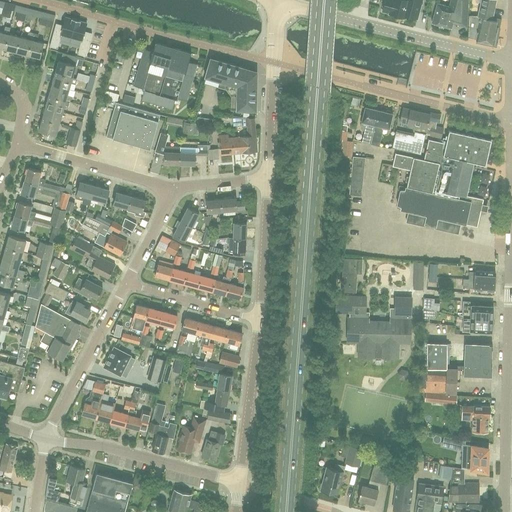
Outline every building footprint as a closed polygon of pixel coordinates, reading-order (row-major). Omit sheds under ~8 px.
[(389,13),(405,18),(405,16),(417,19),(422,0),(385,0),(382,11),(389,13)] [(437,3),(432,23),(451,28),(453,22),(467,26),(467,0),(457,0),(455,8),(437,3)] [(469,15),(468,38),(476,39),(476,40),(494,44),(498,27),(500,28),(502,19),(491,17),(494,0),(482,0),(479,16),(469,15)] [(5,2),(1,15),(9,18),(11,10),(14,11),(16,5),(5,2)] [(27,8),(16,5),(14,11),(17,12),(15,19),(24,22),(24,20),(27,8)] [(39,11),(27,8),(24,20),(30,22),(32,16),(33,16),(37,17),(39,11)] [(55,15),(39,11),(37,17),(40,18),(38,24),(52,27),(55,15)] [(56,23),(49,47),(57,49),(61,35),(71,38),(76,19),(72,18),(72,19),(65,17),(63,25),(56,23)] [(76,19),(71,38),(81,40),(77,54),(85,56),(92,33),(84,31),(87,23),(80,21),(80,20),(76,19)] [(3,32),(0,31),(0,47),(4,49),(8,34),(9,34),(10,28),(5,26),(3,32)] [(27,38),(20,37),(16,51),(28,54),(33,33),(28,32),(27,38)] [(33,33),(28,54),(40,57),(44,42),(37,41),(39,34),(33,33)] [(20,37),(9,34),(8,34),(4,49),(16,51),(20,37)] [(179,104),(181,99),(187,101),(198,64),(188,61),(191,52),(156,42),(153,51),(143,48),(133,85),(139,87),(138,92),(143,94),(141,100),(172,109),(174,103),(179,104)] [(122,62),(126,48),(119,46),(115,60),(122,62)] [(72,77),(74,72),(75,66),(81,68),(84,59),(66,54),(64,62),(58,60),(55,73),(72,77)] [(230,110),(257,110),(256,110),(257,86),(257,77),(252,70),(243,67),(211,58),(211,57),(210,57),(204,83),(227,89),(231,96),(230,110)] [(72,77),(55,73),(52,84),(69,89),(70,83),(75,85),(77,79),(75,78),(72,77)] [(52,84),(48,96),(70,102),(71,96),(67,95),(69,89),(52,84)] [(103,98),(117,102),(119,95),(105,90),(103,98)] [(48,96),(45,107),(62,112),(64,105),(68,106),(70,102),(48,96)] [(116,102),(114,108),(106,136),(128,143),(151,149),(161,115),(116,102)] [(371,144),(379,110),(365,106),(362,121),(361,126),(363,130),(366,131),(364,142),(371,144)] [(62,112),(45,107),(42,118),(59,123),(62,112)] [(396,131),(392,147),(410,151),(411,147),(422,150),(426,134),(441,137),(444,128),(436,126),(438,118),(436,115),(431,114),(410,109),(403,107),(400,122),(407,123),(415,125),(414,131),(415,131),(414,135),(396,131)] [(393,113),(379,110),(371,144),(377,145),(378,140),(379,140),(382,126),(389,128),(393,113)] [(248,135),(234,137),(235,145),(233,145),(234,153),(242,153),(242,152),(258,151),(255,117),(243,116),(244,125),(247,125),(248,135)] [(59,123),(42,118),(38,130),(56,135),(59,123)] [(194,134),(196,124),(183,122),(182,133),(194,134)] [(80,129),(75,128),(72,127),(68,144),(75,146),(80,129)] [(485,164),(491,139),(449,130),(447,138),(443,137),(442,142),(429,139),(424,159),(396,152),(393,165),(411,170),(407,187),(406,187),(405,190),(401,190),(397,204),(402,206),(401,209),(409,211),(407,221),(425,225),(425,224),(435,226),(435,228),(453,232),(455,222),(478,226),(484,199),(466,195),(474,162),(485,164)] [(165,146),(168,135),(160,132),(154,152),(165,155),(164,163),(180,164),(180,147),(165,146)] [(51,134),(48,141),(56,144),(59,138),(51,134)] [(235,145),(234,137),(228,137),(228,134),(219,135),(221,155),(234,153),(233,145),(235,145)] [(344,141),(341,141),(340,156),(351,157),(353,142),(351,142),(344,141)] [(180,147),(180,164),(195,165),(195,155),(198,155),(207,156),(207,145),(199,144),(199,148),(180,147)] [(353,156),(353,164),(365,165),(366,157),(353,156)] [(365,165),(353,164),(352,171),(364,173),(365,165)] [(39,178),(40,174),(41,171),(28,167),(24,181),(43,186),(44,183),(45,181),(45,179),(39,178)] [(364,173),(352,171),(351,179),(363,180),(364,173)] [(363,180),(351,179),(350,187),(362,188),(363,180)] [(43,186),(24,181),(21,194),(33,197),(35,190),(41,192),(42,189),(50,191),(52,185),(44,183),(43,186)] [(45,181),(44,183),(52,185),(50,191),(58,193),(59,191),(60,187),(65,189),(60,187),(46,182),(46,181),(45,181)] [(80,182),(77,193),(75,198),(82,200),(84,195),(91,197),(94,186),(80,182)] [(94,186),(91,197),(106,201),(109,190),(94,186)] [(362,196),(362,188),(350,187),(349,195),(362,196)] [(58,193),(50,191),(55,193),(51,206),(54,207),(66,210),(65,210),(70,194),(69,193),(59,191),(58,193)] [(128,207),(131,196),(116,192),(113,203),(128,207)] [(128,207),(127,210),(135,213),(135,214),(144,217),(145,212),(143,211),(146,200),(131,196),(128,207)] [(222,211),(245,209),(244,201),(236,202),(236,198),(221,199),(222,211)] [(222,211),(221,199),(206,200),(207,212),(222,211)] [(66,209),(72,211),(75,202),(69,200),(66,209)] [(36,212),(30,211),(31,205),(18,201),(15,215),(33,220),(34,217),(42,219),(41,225),(49,227),(49,224),(54,226),(61,228),(66,210),(65,210),(66,210),(54,207),(50,220),(35,216),(36,212)] [(181,221),(191,226),(198,213),(188,208),(181,221)] [(102,223),(105,217),(97,213),(95,219),(96,219),(102,223)] [(33,220),(15,215),(11,227),(24,231),(26,224),(32,226),(33,223),(41,225),(42,219),(34,217),(33,220)] [(113,221),(105,217),(102,223),(110,227),(113,221)] [(122,226),(132,231),(136,224),(125,218),(122,226)] [(113,221),(110,227),(107,232),(110,233),(111,233),(113,230),(119,233),(122,226),(113,221)] [(191,226),(181,221),(174,234),(184,239),(191,226)] [(234,223),(234,238),(246,238),(246,223),(234,223)] [(107,232),(101,228),(95,241),(104,246),(103,246),(119,255),(126,241),(111,233),(110,233),(107,232)] [(204,233),(203,239),(202,243),(208,245),(210,236),(204,235),(205,234),(204,233)] [(9,235),(6,247),(23,251),(26,240),(9,235)] [(115,264),(92,252),(90,251),(93,245),(77,237),(71,248),(89,257),(85,265),(91,268),(108,277),(115,264)] [(212,237),(210,245),(216,246),(215,251),(224,254),(226,247),(216,245),(218,239),(217,239),(212,237)] [(234,238),(229,238),(229,252),(233,253),(245,253),(246,238),(234,238)] [(43,257),(49,259),(53,245),(40,241),(36,255),(43,257)] [(170,241),(167,247),(176,252),(179,246),(170,241)] [(23,251),(6,247),(2,258),(19,263),(23,251)] [(205,254),(202,266),(209,267),(212,256),(205,254)] [(49,259),(43,257),(40,269),(46,271),(49,259)] [(344,257),(342,291),(356,292),(358,273),(362,273),(364,258),(344,257)] [(2,258),(0,266),(0,269),(23,276),(24,271),(18,269),(19,263),(2,258)] [(60,260),(53,274),(62,279),(69,265),(60,260)] [(159,260),(158,264),(155,275),(169,279),(174,264),(159,260)] [(424,262),(414,261),(413,289),(423,289),(424,262)] [(174,264),(169,279),(184,283),(187,272),(173,268),(174,264)] [(23,276),(0,269),(0,282),(13,287),(15,280),(21,282),(23,276)] [(46,271),(40,269),(37,280),(43,282),(46,271)] [(233,271),(227,269),(225,277),(230,279),(231,279),(233,271)] [(494,291),(496,272),(475,271),(475,272),(470,272),(469,279),(463,279),(463,287),(474,288),(474,290),(494,291)] [(187,272),(184,283),(198,287),(201,275),(187,272)] [(201,275),(198,287),(212,290),(215,279),(201,275)] [(223,277),(222,281),(215,279),(212,290),(226,294),(229,283),(230,279),(225,277),(223,277)] [(96,298),(102,287),(85,279),(83,283),(77,280),(72,289),(88,297),(90,294),(96,298)] [(35,287),(31,286),(28,295),(38,298),(43,282),(37,280),(35,287)] [(49,282),(44,292),(48,294),(63,301),(68,291),(49,282)] [(229,283),(226,294),(240,298),(243,287),(229,283)] [(0,303),(7,306),(11,294),(0,291),(0,303)] [(370,312),(366,312),(366,296),(337,295),(336,311),(350,312),(350,317),(348,317),(347,340),(359,341),(358,356),(398,358),(399,344),(411,344),(412,299),(395,298),(395,308),(390,308),(389,321),(369,321),(370,312)] [(38,299),(28,297),(26,307),(30,308),(28,312),(34,314),(38,299)] [(84,320),(90,310),(83,307),(84,305),(77,301),(75,304),(70,302),(65,313),(70,315),(71,313),(84,320)] [(464,301),(463,316),(471,318),(493,319),(494,306),(472,305),(472,302),(464,301)] [(79,330),(78,330),(80,324),(70,319),(41,303),(35,326),(45,331),(45,332),(71,345),(79,330)] [(143,329),(148,308),(137,305),(131,327),(135,328),(136,327),(141,329),(143,329)] [(148,308),(143,329),(144,325),(146,319),(160,323),(163,311),(148,308)] [(163,311),(160,323),(174,327),(177,315),(163,311)] [(28,312),(26,323),(32,325),(34,314),(28,312)] [(0,316),(0,328),(1,329),(8,331),(10,326),(2,324),(4,317),(0,316)] [(463,317),(463,331),(469,331),(470,331),(492,332),(493,319),(471,318),(463,316),(463,317)] [(196,333),(199,322),(185,318),(182,329),(196,333)] [(213,325),(199,322),(196,333),(202,334),(199,346),(203,346),(202,350),(206,351),(213,325)] [(32,325),(26,323),(23,335),(29,337),(32,325)] [(119,337),(122,326),(117,324),(113,335),(119,337)] [(140,333),(142,333),(139,344),(150,347),(152,336),(147,334),(149,326),(144,325),(143,329),(141,329),(140,333)] [(213,325),(206,351),(212,352),(214,343),(209,342),(211,337),(224,340),(227,329),(213,325)] [(164,330),(158,328),(156,337),(162,339),(164,330)] [(227,329),(224,340),(239,344),(242,333),(227,329)] [(71,345),(45,332),(40,341),(48,345),(51,346),(48,352),(62,359),(67,350),(68,351),(71,345)] [(121,339),(139,344),(141,337),(123,332),(121,339)] [(29,337),(23,335),(20,344),(26,345),(29,337)] [(184,344),(186,336),(180,335),(176,350),(188,353),(189,346),(184,344)] [(447,343),(427,342),(426,368),(446,369),(447,364),(447,343)] [(447,364),(446,369),(457,369),(457,370),(461,370),(465,371),(465,375),(492,376),(492,366),(492,355),(493,345),(466,344),(465,365),(447,364)] [(18,352),(13,351),(12,356),(26,359),(29,349),(20,347),(18,352)] [(114,348),(104,367),(120,375),(120,374),(126,377),(135,359),(130,356),(114,348)] [(240,356),(222,352),(219,363),(237,368),(240,356)] [(148,378),(160,382),(166,359),(154,356),(148,378)] [(180,374),(184,360),(176,357),(172,372),(180,374)] [(26,381),(21,379),(25,367),(1,360),(0,362),(0,394),(8,397),(10,389),(18,391),(19,389),(23,391),(26,381)] [(204,370),(216,372),(218,364),(206,361),(204,370)] [(420,368),(419,392),(456,393),(457,370),(457,369),(446,369),(426,368),(424,368),(420,368)] [(401,369),(397,373),(399,379),(405,381),(409,376),(407,370),(401,369)] [(218,388),(229,389),(232,375),(220,373),(218,388)] [(126,386),(146,392),(149,381),(129,376),(126,386)] [(86,399),(85,403),(82,414),(96,418),(103,394),(105,384),(96,382),(92,398),(90,397),(86,399)] [(215,402),(202,400),(201,407),(209,409),(209,408),(218,410),(225,411),(226,404),(227,404),(229,389),(218,388),(215,402)] [(438,393),(437,402),(456,404),(457,395),(438,393)] [(108,395),(103,394),(96,418),(110,421),(113,410),(107,408),(108,401),(106,401),(108,395)] [(129,410),(128,414),(125,425),(139,429),(139,428),(146,430),(151,412),(142,410),(140,417),(135,416),(136,411),(134,410),(136,402),(131,401),(129,410)] [(463,405),(462,420),(473,420),(472,431),(488,432),(488,416),(490,417),(490,406),(474,406),(463,405)] [(218,410),(209,408),(209,409),(207,418),(228,422),(230,412),(218,410)] [(128,414),(113,410),(110,421),(125,425),(128,414)] [(201,436),(206,420),(193,416),(190,428),(182,426),(178,441),(179,441),(177,449),(190,452),(195,435),(201,436)] [(66,429),(75,426),(72,418),(63,422),(66,429)] [(151,419),(151,422),(150,422),(148,429),(157,432),(152,449),(164,453),(168,437),(174,438),(176,424),(170,422),(168,427),(159,424),(159,421),(151,419)] [(211,430),(208,439),(207,438),(202,455),(215,459),(220,443),(222,444),(225,434),(211,430)] [(444,436),(441,446),(450,448),(452,438),(444,436)] [(1,463),(0,467),(0,468),(6,470),(11,471),(12,466),(13,466),(18,446),(6,443),(1,463)] [(344,443),(341,456),(346,457),(345,463),(359,467),(364,449),(344,443)] [(463,444),(462,468),(487,472),(488,473),(489,447),(488,447),(488,448),(463,444)] [(388,485),(395,461),(377,456),(370,480),(368,486),(362,485),(358,499),(367,502),(366,503),(374,505),(374,504),(375,504),(380,483),(388,485)] [(343,471),(345,466),(336,463),(334,468),(327,466),(322,483),(321,483),(320,486),(321,488),(321,489),(338,494),(344,471),(343,471)] [(69,502),(82,506),(87,484),(81,482),(85,469),(71,465),(67,480),(74,482),(69,502)] [(453,467),(447,502),(479,502),(479,483),(464,483),(464,469),(453,467)] [(124,511),(133,482),(115,477),(97,472),(85,511),(124,511)] [(409,511),(414,479),(398,477),(393,509),(409,511)] [(135,478),(133,488),(139,489),(142,479),(135,478)] [(441,502),(443,486),(419,483),(415,511),(432,511),(434,501),(441,502)] [(174,489),(168,510),(174,511),(186,511),(188,506),(195,508),(194,511),(199,511),(202,503),(190,499),(191,494),(174,489)] [(0,510),(9,511),(11,495),(0,493),(0,510)]
